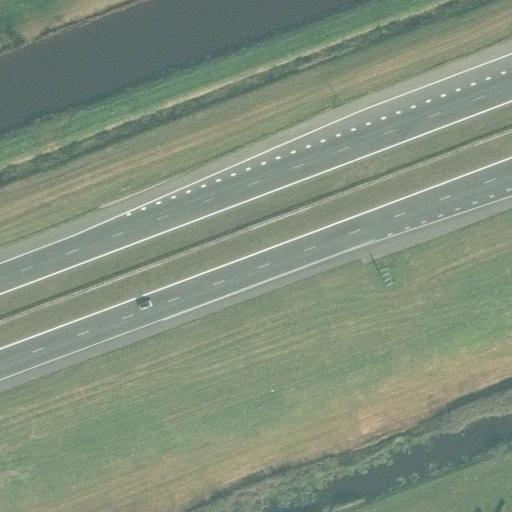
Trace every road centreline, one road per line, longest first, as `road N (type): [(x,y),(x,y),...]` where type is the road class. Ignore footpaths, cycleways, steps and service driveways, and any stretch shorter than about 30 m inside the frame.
road 1 (motorway): [(511,85),(0,279)]
road 2 (motorway): [(0,364),(511,173)]
